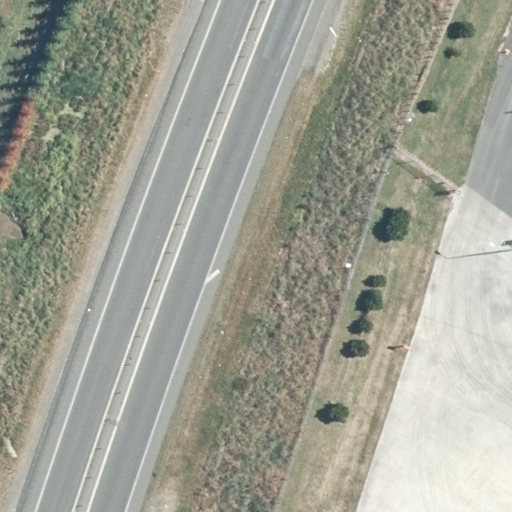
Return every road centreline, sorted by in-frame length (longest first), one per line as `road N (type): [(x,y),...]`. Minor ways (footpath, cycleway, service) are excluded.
road 1 (trunk): [(306,0),(208,209),(97,511)]
road 2 (trunk): [(58,511),(190,123),(245,0)]
